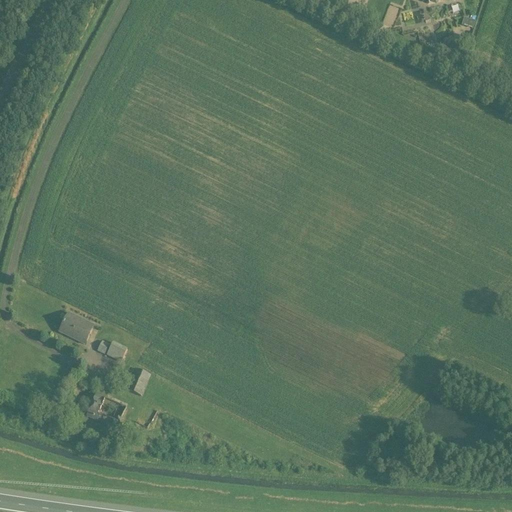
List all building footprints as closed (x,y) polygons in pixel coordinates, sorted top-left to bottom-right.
[(464,18),(462,25),(473,29),(475,21),(464,18)] [(94,326),(69,314),(59,333),(85,345),(94,326)] [(102,342),(97,352),(104,355),(109,345),(102,342)] [(128,350),(113,343),(106,356),(121,363),(128,350)] [(135,369),(126,390),(142,397),(151,376),(135,369)] [(117,431),(127,408),(96,394),(86,418),(117,431)]
